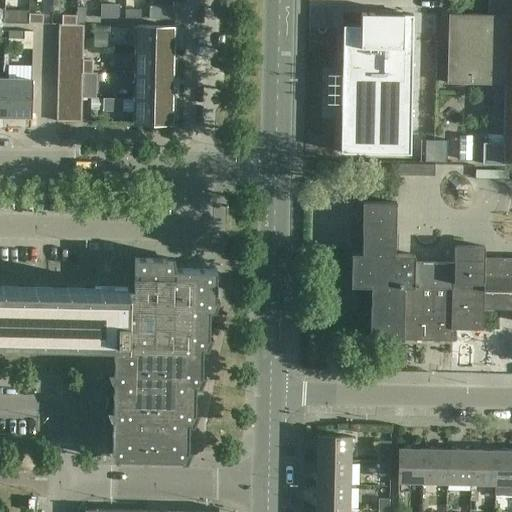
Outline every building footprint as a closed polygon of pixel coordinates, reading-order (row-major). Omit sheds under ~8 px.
[(505,15),(487,14),(448,13),(447,83),(505,84),(503,143),(483,142),(482,164),(504,164),(504,162),(511,162),(511,165),(511,164),(511,2),(506,2),(505,15)] [(149,18),(173,19),(173,6),(149,5),(149,18)] [(77,7),(77,12),(77,24),(84,24),(84,17),(86,17),(86,7),(77,7)] [(5,22),(29,23),(30,9),(5,8),(5,22)] [(141,10),(126,9),(125,18),(141,18),(141,10)] [(77,12),(53,12),(53,23),(59,23),(77,24),(77,12)] [(410,153),(413,14),(402,14),(374,13),(361,13),(361,25),(343,25),(342,74),(341,103),(340,152),(410,153)] [(59,23),(59,35),(84,36),(84,24),(77,24),(59,23)] [(136,26),(135,50),(173,51),(173,27),(136,26)] [(24,39),(25,30),(8,29),(7,39),(24,39)] [(59,35),(58,48),(83,48),(84,36),(59,35)] [(58,48),(58,60),(83,60),(83,48),(58,48)] [(135,50),(135,75),(172,75),(173,51),(135,50)] [(58,60),(58,72),(83,73),(83,60),(58,60)] [(58,72),(57,84),(82,85),(83,73),(58,72)] [(83,73),(82,85),(82,90),(93,90),(93,73),(83,73)] [(135,75),(134,99),(172,100),(172,75),(135,75)] [(6,79),(5,116),(31,117),(32,79),(6,79)] [(57,84),(57,97),(82,97),(82,90),(82,85),(57,84)] [(57,97),(57,109),(82,109),(82,97),(57,97)] [(172,100),(134,99),(134,123),(171,124),(172,100)] [(82,109),(57,109),(57,121),(82,122),(82,109)] [(447,140),(425,139),(425,140),(425,157),(446,158),(447,140)] [(361,253),(351,253),(350,286),(370,287),(369,339),(452,341),(452,329),(482,330),(483,309),(500,309),(500,299),(511,299),(511,257),(484,257),(484,246),(454,245),(454,263),(414,262),(414,254),(395,254),(396,203),(397,203),(397,202),(362,201),(361,253)] [(133,290),(132,340),(140,340),(139,372),(119,372),(118,418),(112,418),(111,449),(188,451),(189,413),(195,413),(196,375),(202,375),(203,322),(209,322),(209,299),(215,299),(216,269),(146,268),(145,290),(133,290)] [(126,340),(132,340),(133,290),(127,290),(127,288),(126,288),(126,295),(94,295),(95,289),(0,286),(0,337),(76,339),(125,340),(125,341),(126,341),(126,340)] [(317,435),(317,460),(350,461),(351,436),(317,435)] [(378,462),(379,462),(390,462),(391,441),(379,441),(378,462)] [(398,482),(422,483),(423,449),(399,448),(398,482)] [(422,483),(445,483),(446,449),(423,449),(422,483)] [(445,483),(470,484),(471,450),(446,449),(445,483)] [(470,484),(495,484),(496,450),(471,450),(470,484)] [(511,450),(496,450),(495,484),(494,495),(511,495),(511,450)] [(317,460),(316,484),(349,485),(350,461),(317,460)] [(390,462),(379,462),(379,473),(390,474),(390,462)] [(316,484),(315,508),(348,509),(349,485),(316,484)] [(378,499),(378,509),(389,510),(389,499),(378,499)]
